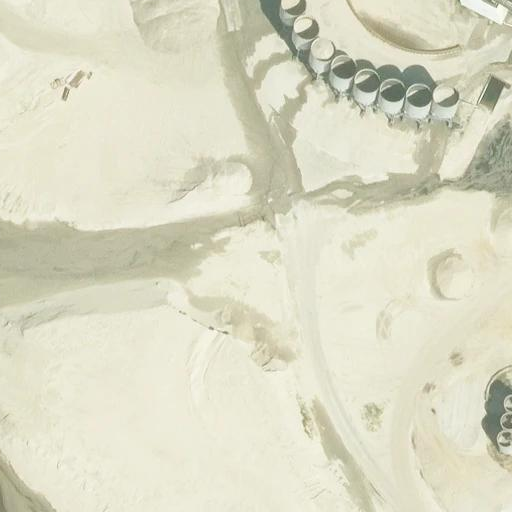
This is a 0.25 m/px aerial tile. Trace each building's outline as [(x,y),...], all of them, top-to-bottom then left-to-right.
[(503,21),(511,3),(511,0),(488,0),(483,11),(503,21)] [(331,56),(331,44),(317,44),(317,56),(331,56)] [(353,53),(337,58),(340,72),(357,67),(353,53)] [(404,83),(409,70),(392,64),(388,78),(404,83)] [(378,78),(378,65),(365,66),(365,78),(378,78)] [(418,87),(437,82),(433,65),(414,70),(418,87)] [(435,111),(450,103),(439,82),(424,90),(435,111)] [(330,179),(295,195),(310,226),(344,211),(330,179)]
